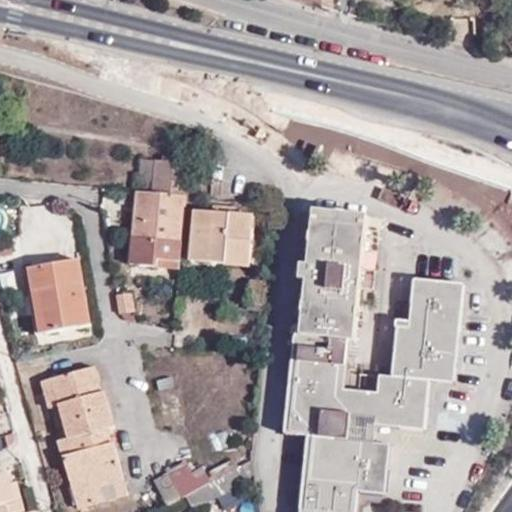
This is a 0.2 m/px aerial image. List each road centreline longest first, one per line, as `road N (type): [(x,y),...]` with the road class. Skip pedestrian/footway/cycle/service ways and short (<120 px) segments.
road 1 (secondary): [(0,13),(477,127)]
road 2 (secondary): [(511,106),(47,0)]
road 3 (residential): [(138,452),(87,206),(65,192),(0,187)]
